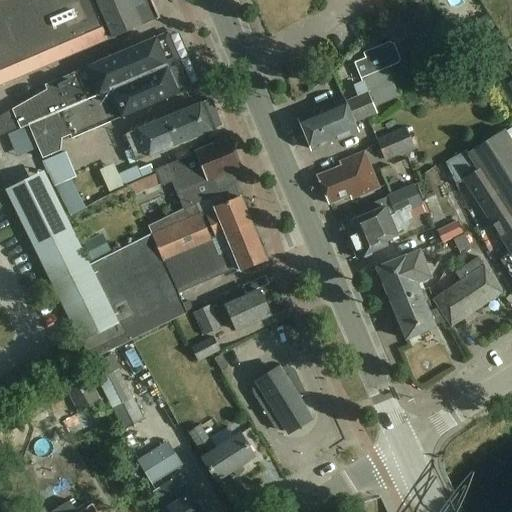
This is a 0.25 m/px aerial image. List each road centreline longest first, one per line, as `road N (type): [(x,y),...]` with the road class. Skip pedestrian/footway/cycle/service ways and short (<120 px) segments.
road 1 (primary): [(402,447),(218,0)]
road 2 (unclassified): [(402,447),(511,377)]
